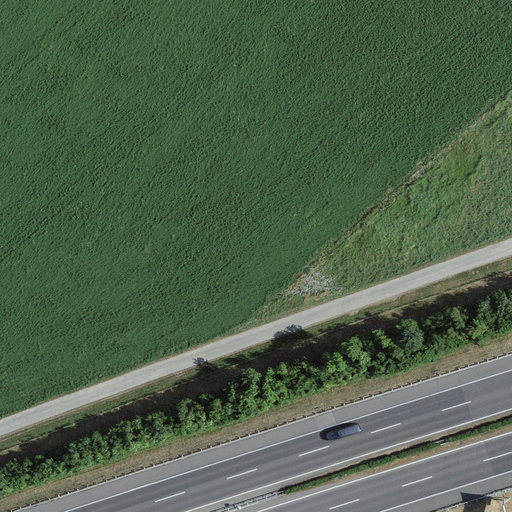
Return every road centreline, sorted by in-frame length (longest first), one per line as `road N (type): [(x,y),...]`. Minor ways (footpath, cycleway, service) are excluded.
road 1 (track): [(0,428),(511,246)]
road 2 (motorway): [(511,389),(123,511)]
road 3 (motorway): [(320,511),(511,452)]
